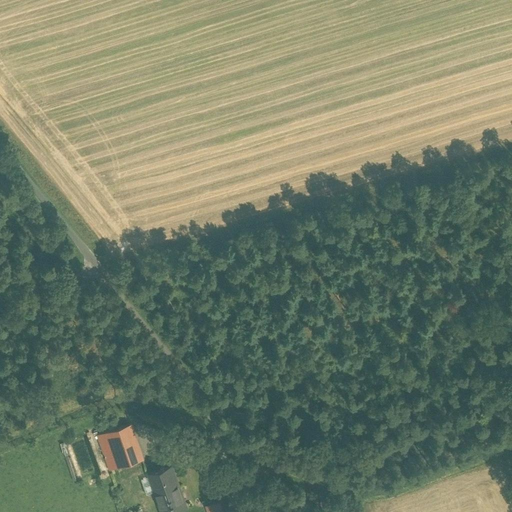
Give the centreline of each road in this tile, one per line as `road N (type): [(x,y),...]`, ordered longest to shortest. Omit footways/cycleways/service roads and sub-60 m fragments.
road 1 (unclassified): [(242,511),(200,396),(102,270)]
road 2 (unclassified): [(102,270),(0,144)]
